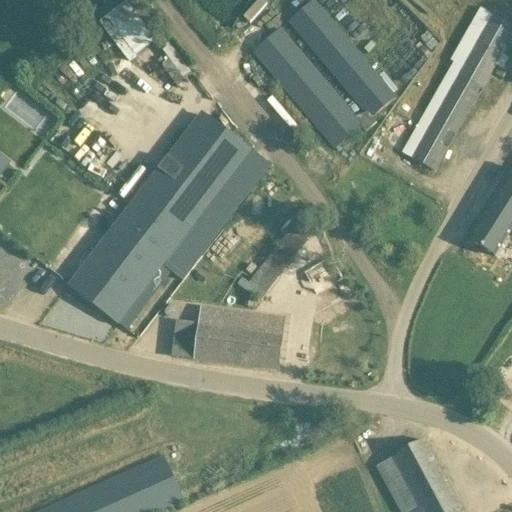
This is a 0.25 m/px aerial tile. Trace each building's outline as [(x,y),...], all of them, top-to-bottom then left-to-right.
[(402,153),(435,172),(511,36),(511,7),(498,0),(484,0),(449,62),(452,64),(402,153)] [(98,20),(124,60),(152,43),(127,2),(98,20)] [(290,24),(363,111),(371,120),(372,119),(396,99),(315,2),(290,24)] [(377,125),(372,119),(371,120),(363,111),(355,117),(282,30),(253,54),(334,151),(361,128),(366,134),(377,125)] [(128,330),(190,247),(204,258),(272,167),(200,113),(70,287),(127,331),(128,330)] [(511,175),(470,241),(496,257),(511,233),(511,175)] [(289,232),(246,287),(261,299),(305,244),(289,232)] [(329,257),(304,271),(316,293),(341,278),(329,257)] [(206,310),(183,306),(174,357),(278,370),(283,336),(252,332),(253,315),(206,310)] [(462,511),(425,441),(393,459),(378,467),(402,511),(462,511)] [(161,511),(184,502),(164,458),(42,511),(161,511)]
